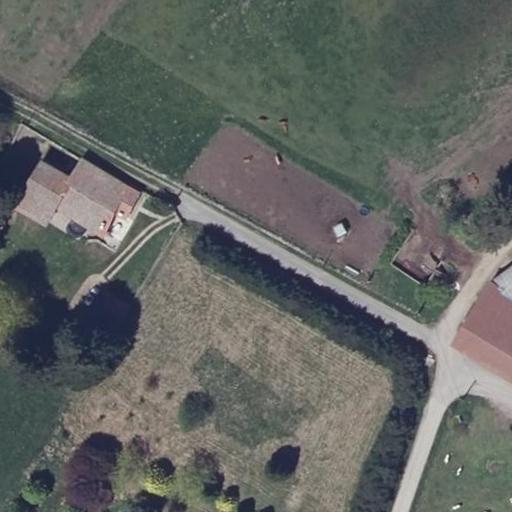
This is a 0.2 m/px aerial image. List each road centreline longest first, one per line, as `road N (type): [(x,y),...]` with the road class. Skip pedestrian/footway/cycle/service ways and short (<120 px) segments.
road 1 (residential): [(188,205),(441,344),(465,366)]
road 2 (track): [(0,96),(188,205)]
road 3 (residential): [(465,366),(444,392),(403,511)]
road 4 (track): [(511,236),(473,280),(441,344)]
